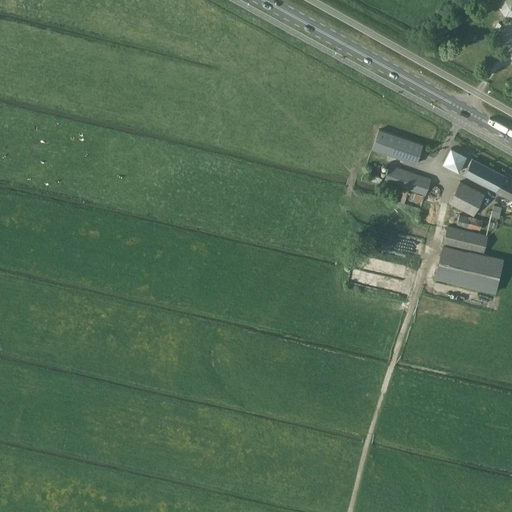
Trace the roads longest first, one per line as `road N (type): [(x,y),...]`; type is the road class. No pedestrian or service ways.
road 1 (track): [(348,511),(440,204)]
road 2 (primary): [(511,137),(263,0)]
